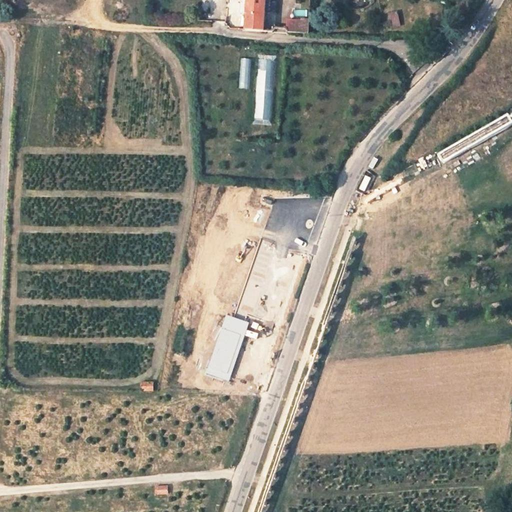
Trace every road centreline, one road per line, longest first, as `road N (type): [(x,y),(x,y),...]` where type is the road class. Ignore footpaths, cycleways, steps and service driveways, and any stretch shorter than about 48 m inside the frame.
road 1 (tertiary): [(246,472),(351,177),(367,149),(459,52),(492,0)]
road 2 (residential): [(0,489),(246,472)]
road 3 (track): [(0,240),(10,43),(0,27)]
